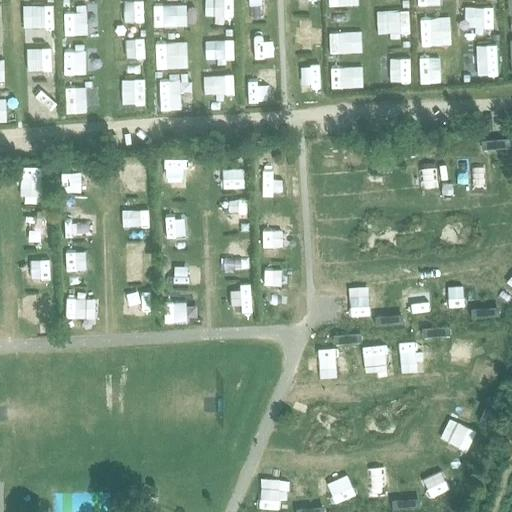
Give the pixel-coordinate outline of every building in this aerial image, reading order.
[(16,0),(17,18),(26,18),(25,0),(16,0)] [(27,0),(27,19),(49,19),(48,0),(27,0)] [(106,0),(107,17),(138,17),(137,0),(106,0)] [(148,0),(148,18),(168,18),(168,0),(148,0)] [(240,12),(264,12),(264,0),(239,1),(240,12)] [(326,0),(327,15),(344,15),(343,0),(326,0)] [(384,0),(385,13),(401,12),(400,0),(384,0)] [(429,0),(413,0),(413,11),(429,12),(429,0)] [(488,0),(472,0),(473,11),(489,10),(488,0)] [(58,25),(92,25),(92,5),(58,5),(58,25)] [(225,21),(201,21),(201,51),(225,51),(225,21)] [(293,21),(293,35),(312,35),(312,21),(293,21)] [(511,22),(503,23),(503,68),(511,67),(511,22)] [(179,25),(148,25),(149,51),(180,51),(179,25)] [(489,25),(473,25),(474,71),(489,71),(489,25)] [(108,33),(111,58),(143,54),(139,29),(108,33)] [(432,30),(415,30),(416,75),(432,75),(432,30)] [(387,32),(388,76),(403,76),(403,32),(387,32)] [(343,34),(327,35),(328,77),(344,77),(343,34)] [(47,38),(21,38),(21,62),(47,62),(47,38)] [(61,40),(59,63),(83,64),(84,41),(61,40)] [(294,71),(314,70),(314,51),(294,51),(294,71)] [(230,61),(196,62),(196,85),(231,84),(230,61)] [(120,71),(122,92),(143,90),(141,69),(120,71)] [(28,99),(48,99),(48,76),(28,76),(28,99)] [(91,76),(59,76),(59,100),(91,101),(91,76)] [(182,77),(152,78),(152,98),(183,97),(182,77)] [(499,125),(461,131),(464,150),(502,144),(499,125)] [(447,141),(460,139),(458,126),(445,128),(447,141)] [(272,139),(254,138),(252,180),(270,181),(272,139)] [(214,147),(214,164),(228,164),(228,147),(214,147)] [(154,158),(154,176),(179,177),(180,160),(154,158)] [(56,181),(76,182),(76,164),(57,164),(56,181)] [(10,166),(10,189),(40,189),(40,166),(10,166)] [(406,201),(419,201),(419,188),(406,189),(406,201)] [(243,189),(213,189),(213,210),(243,210),(243,189)] [(57,219),(76,219),(75,197),(57,198),(57,219)] [(42,222),(42,198),(20,198),(20,223),(42,222)] [(156,225),(177,226),(178,206),(157,205),(156,225)] [(252,212),(257,252),(272,250),(267,210),(252,212)] [(473,225),(429,225),(429,250),(445,250),(445,239),(473,239),(473,225)] [(397,249),(398,232),(359,230),(358,248),(397,249)] [(119,256),(147,256),(147,236),(119,236),(119,256)] [(244,240),(224,241),(224,263),(245,262),(244,240)] [(47,245),(16,246),(17,268),(47,267),(47,245)] [(78,249),(58,250),(59,273),(79,272),(78,249)] [(290,261),(277,260),(277,265),(264,264),(261,304),(287,305),(290,261)] [(244,276),(223,276),(223,301),(244,301),(244,276)] [(24,285),(25,306),(50,306),(49,285),(24,285)] [(117,307),(147,309),(147,292),(118,290),(117,307)] [(511,290),(481,290),(481,307),(511,306),(511,290)] [(87,298),(61,298),(61,316),(87,315),(87,298)] [(350,317),(376,316),(375,301),(349,303),(350,317)] [(386,324),(387,352),(413,352),(413,341),(428,341),(428,323),(386,324)] [(497,339),(497,324),(460,324),(460,339),(497,339)] [(357,328),(316,329),(316,347),(357,347),(357,328)] [(474,389),(435,390),(435,404),(474,403),(474,389)] [(363,407),(408,407),(408,393),(363,393),(363,407)] [(291,394),(291,412),(337,411),(336,394),(291,394)] [(428,416),(428,431),(471,431),(471,416),(428,416)] [(358,450),(411,449),(410,420),(357,421),(358,450)] [(285,441),(330,442),(330,425),(286,425),(285,441)] [(324,474),(310,475),(311,488),(325,486),(324,474)] [(92,485),(54,483),(52,511),(77,511),(78,506),(91,506),(92,485)] [(391,502),(428,502),(428,485),(391,485),(391,502)] [(355,505),(364,506),(366,486),(357,486),(355,505)] [(311,505),(354,505),(354,490),(311,490),(311,505)] [(288,509),(289,493),(255,491),(254,508),(288,509)]
